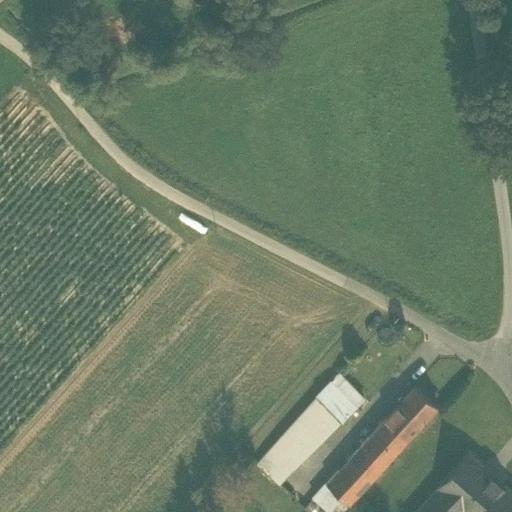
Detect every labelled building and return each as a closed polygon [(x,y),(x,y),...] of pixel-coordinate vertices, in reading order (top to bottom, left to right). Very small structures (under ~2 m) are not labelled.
[(341,372),(332,381),(356,403),(363,395),(341,372)] [(332,381),(318,396),(341,418),(356,403),(332,381)] [(385,417),(406,436),(435,404),(414,385),(385,417)] [(294,469),(341,418),(318,396),(270,447),(294,469)] [(385,417),(327,482),(349,501),(406,436),(385,417)] [(280,483),(294,469),(270,447),(257,461),(280,483)] [(457,511),(463,505),(471,511),(506,511),(511,506),(511,492),(470,456),(427,505),(434,511),(457,511)] [(330,511),(338,511),(349,501),(327,482),(313,497),(330,511)]
